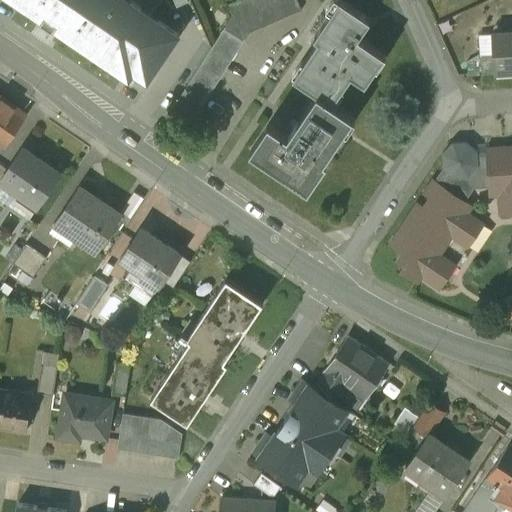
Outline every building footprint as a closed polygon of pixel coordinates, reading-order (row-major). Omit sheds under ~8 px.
[(5,0),(59,39),(145,101),(186,40),(138,0),(5,0)] [(298,0),(237,0),(230,3),(234,15),(226,28),(246,42),(253,32),(304,11),(298,0)] [(343,0),(341,0),(317,36),(323,40),(298,77),(319,92),(335,102),(354,74),(368,84),(387,56),(360,38),(373,19),(343,0)] [(226,28),(182,95),(202,108),(246,42),(226,28)] [(511,32),(496,33),(499,71),(511,70),(511,32)] [(319,92),(289,135),(270,122),(251,149),(309,190),(328,162),(325,160),(355,116),(335,102),(319,92)] [(202,108),(182,95),(175,105),(195,118),(196,118),(195,117),(201,108),(202,108)] [(28,116),(0,96),(0,143),(6,148),(28,116)] [(487,147),(487,151),(478,152),(478,151),(467,141),(453,142),(444,153),(445,167),(436,180),(435,179),(426,192),(424,192),(424,193),(430,197),(424,206),(418,202),(394,237),(395,237),(390,244),(402,252),(397,260),(404,264),(400,270),(419,283),(423,277),(441,289),(457,264),(441,254),(453,237),(469,247),(485,223),(470,212),(474,205),(466,200),(475,187),(489,186),(490,196),(499,195),(500,214),(511,213),(511,146),(507,147),(507,145),(487,147)] [(59,172),(22,147),(7,168),(0,178),(0,179),(38,205),(59,172)] [(121,214),(79,185),(53,223),(54,224),(57,219),(79,232),(75,237),(96,252),(121,214)] [(181,254),(141,227),(120,258),(136,269),(160,285),(181,254)] [(46,258),(25,245),(13,264),(32,277),(46,258)] [(160,285),(136,269),(130,278),(153,294),(160,285)] [(95,275),(76,303),(90,312),(109,284),(95,275)] [(190,340),(152,398),(189,423),(227,366),(223,363),(264,302),(227,278),(189,335),(183,331),(181,334),(190,340)] [(390,362),(349,334),(325,369),(347,384),(367,397),(390,362)] [(131,365),(117,363),(112,393),(126,396),(131,365)] [(58,367),(42,365),(37,394),(39,395),(39,393),(54,395),(58,367)] [(347,384),(325,369),(317,381),(339,396),(347,384)] [(304,379),(290,398),(297,403),(274,436),(267,432),(254,451),(298,481),(310,463),(319,469),(344,432),(335,426),(347,408),(304,379)] [(33,395),(0,389),(0,428),(27,433),(33,395)] [(113,399),(66,391),(59,436),(79,439),(80,433),(107,437),(113,399)] [(432,403),(416,427),(428,435),(430,432),(430,433),(444,412),(432,403)] [(162,419),(123,413),(118,448),(179,458),(183,436),(182,436),(183,434),(162,419)] [(430,433),(430,432),(428,435),(406,467),(407,467),(409,466),(432,481),(431,483),(448,495),(471,460),(470,459),(470,460),(445,443),(430,433)] [(511,444),(511,443),(510,445),(488,476),(499,483),(503,486),(497,495),(508,503),(511,497),(511,444)] [(280,485),(261,471),(253,483),(271,497),(280,485)] [(488,476),(464,511),(493,511),(499,504),(489,498),(499,483),(488,476)] [(274,511),(275,502),(222,499),(221,511),(274,511)]
